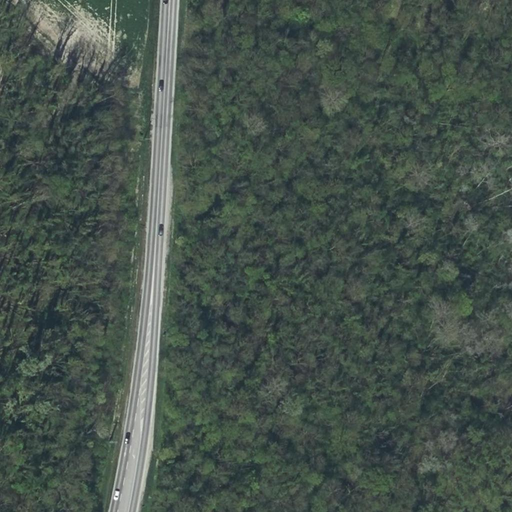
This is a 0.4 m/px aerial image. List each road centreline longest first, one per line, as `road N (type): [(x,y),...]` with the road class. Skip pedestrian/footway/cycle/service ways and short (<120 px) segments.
road 1 (primary): [(115,511),(149,280),(165,0)]
road 2 (track): [(156,117),(128,106),(0,0)]
